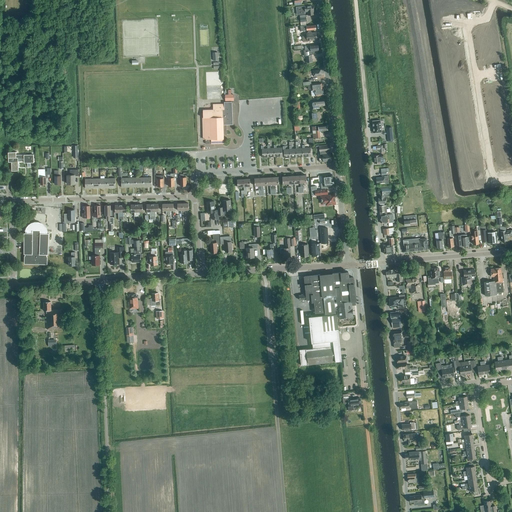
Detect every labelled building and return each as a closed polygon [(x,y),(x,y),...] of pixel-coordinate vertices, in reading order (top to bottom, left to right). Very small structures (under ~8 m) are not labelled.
[(301,7),(296,7),(297,15),(305,14),(305,12),(308,11),(308,15),(314,14),(313,11),(314,11),(313,5),(305,6),(301,7)] [(316,29),(315,25),(306,26),(306,25),(300,26),(301,31),(309,30),(307,33),(306,33),(304,34),(304,36),(303,36),(303,41),(307,40),(307,41),(317,40),(316,32),(312,33),(310,30),(316,29)] [(312,62),(311,55),(311,53),(313,53),(314,52),(314,51),(318,50),(318,45),(310,46),(305,46),(305,50),(304,50),(304,56),(306,56),(307,63),(312,62)] [(322,89),(322,84),(321,83),(308,85),(309,90),(312,89),(312,90),(315,90),(315,96),(323,95),(323,89),(322,89)] [(313,109),(319,108),(319,106),(325,105),(324,100),(315,101),(312,101),(313,109)] [(224,104),(213,104),(213,109),(203,110),(203,126),(203,136),(204,136),(204,139),(206,139),(206,144),(223,143),(223,139),(224,139),(223,135),(227,135),(226,124),(233,124),(232,102),(224,102),(224,104)] [(380,119),(372,120),(373,131),(381,131),(380,119)] [(327,130),(327,125),(318,126),(312,127),(314,138),(320,138),(319,131),(327,130)] [(290,149),(289,149),(285,149),(285,142),(282,142),(283,146),(283,150),(284,150),(284,158),(291,158),(290,149)] [(297,149),(296,149),(292,149),(291,142),(289,142),(289,149),(290,149),(291,158),(297,157),(297,149)] [(275,148),(274,148),(270,148),(270,145),(267,145),(268,148),(269,157),(276,156),(275,150),(275,148)] [(275,150),(276,156),(282,156),(282,148),(276,148),(276,145),(274,145),(274,148),(275,148),(275,150)] [(303,148),(302,148),(298,148),(298,145),(296,145),(296,149),(297,149),(297,157),(304,157),(303,148)] [(303,148),(304,157),(310,156),(310,148),(305,148),(304,145),(302,145),(302,148),(303,148)] [(328,146),(327,145),(319,146),(319,145),(316,146),(316,149),(319,148),(320,151),(320,153),(317,154),(317,157),(321,156),(321,154),(322,154),(323,157),(319,158),(320,162),(331,161),(330,153),(329,153),(328,150),(330,150),(329,146),(328,146)] [(268,148),(263,149),(263,146),(261,146),(261,149),(262,149),(262,157),(269,157),(268,148)] [(10,161),(10,170),(11,170),(12,170),(18,170),(18,162),(24,161),(24,163),(27,163),(27,166),(30,166),(30,163),(34,163),(34,161),(34,159),(33,159),(33,154),(24,155),(16,155),(16,152),(8,152),(8,161),(10,161)] [(374,163),(384,162),(383,155),(374,156),(374,163)] [(67,184),(75,184),(75,176),(78,176),(78,170),(70,170),(70,175),(67,175),(67,184)] [(333,180),(332,174),(322,176),(323,181),(325,181),(325,182),(320,183),(321,188),(325,188),(325,186),(326,186),(334,185),(333,180)] [(389,184),(388,176),(381,176),(382,178),(376,178),(377,183),(385,183),(385,184),(389,184)] [(380,206),(385,206),(385,203),(387,203),(387,196),(389,196),(388,193),(390,193),(390,188),(380,189),(381,194),(379,194),(379,195),(379,197),(380,198),(378,198),(379,204),(380,206)] [(336,205),(335,194),(324,195),(324,196),(320,196),(321,205),(325,204),(326,206),(336,205)] [(219,215),(223,215),(223,214),(231,213),(231,210),(230,200),(223,200),(223,207),(218,208),(219,215)] [(215,210),(214,201),(207,202),(208,207),(207,207),(207,213),(212,212),(212,219),(218,219),(218,210),(215,210)] [(380,206),(379,206),(381,223),(388,223),(389,226),(393,226),(393,222),(392,214),(390,214),(388,214),(386,205),(385,206),(380,206)] [(82,218),(90,218),(90,206),(84,206),(84,213),(82,213),(82,218)] [(64,223),(75,223),(75,210),(68,210),(68,214),(64,214),(64,223)] [(404,226),(417,225),(416,215),(403,216),(404,226)] [(47,234),(47,231),(46,228),(44,226),(41,224),(38,223),(35,222),(32,223),(29,225),(27,228),(25,231),(25,233),(24,233),(24,254),(25,254),(25,256),(24,256),(24,264),(47,264),(47,257),(46,257),(46,255),(48,255),(48,234),(47,234)] [(505,226),(501,227),(501,224),(497,225),(498,231),(500,231),(502,242),(507,241),(506,236),(511,235),(511,229),(511,230),(506,231),(505,226)] [(479,227),(480,234),(481,234),(482,242),(487,241),(487,239),(488,239),(488,243),(497,242),(496,232),(487,233),(487,236),(486,236),(485,226),(479,227)] [(315,227),(309,228),(310,238),(318,237),(317,229),(315,229),(315,227)] [(478,234),(480,234),(479,227),(477,227),(477,230),(473,231),(474,236),(471,236),(472,239),(473,244),(479,244),(478,234)] [(328,243),(327,228),(320,228),(321,243),(328,243)] [(215,234),(213,234),(213,240),(216,240),(216,243),(210,243),(211,253),(216,253),(216,244),(220,244),(219,234),(220,234),(220,230),(215,231),(215,234)] [(438,240),(437,241),(437,248),(443,248),(442,239),(445,239),(444,232),(437,232),(438,233),(438,240)] [(467,237),(467,235),(456,236),(457,245),(457,246),(469,245),(468,237),(467,237)] [(231,241),(230,236),(220,237),(221,244),(225,244),(225,252),(232,251),(231,241)] [(290,257),(290,252),(291,252),(290,248),(290,246),(296,246),(296,237),(293,237),(293,238),(290,239),(290,242),(285,242),(286,248),(281,249),(280,249),(280,253),(281,254),(283,254),(284,257),(290,257)] [(384,254),(393,253),(393,248),(394,248),(393,238),(389,238),(389,245),(383,245),(384,254)] [(420,238),(403,240),(404,245),(404,252),(428,249),(427,239),(423,239),(422,239),(420,239),(420,238)] [(141,253),(141,248),(140,248),(139,240),(134,241),(135,254),(131,254),(132,262),(141,262),(140,258),(142,258),(142,254),(141,254),(141,253)] [(99,255),(99,248),(103,248),(103,243),(95,243),(95,256),(92,256),(92,265),(100,265),(99,255)] [(247,258),(254,257),(253,249),(257,249),(257,244),(249,244),(249,248),(246,248),(247,258)] [(274,257),(273,244),(270,244),(270,248),(266,248),(266,249),(263,249),(263,254),(267,254),(267,258),(271,258),(271,257),(274,257)] [(312,256),(320,255),(320,248),(320,244),(311,244),(312,256)] [(301,256),(308,256),(308,245),(300,245),(301,256)] [(110,264),(119,264),(119,257),(124,257),(123,247),(117,247),(117,252),(110,253),(110,264)] [(172,251),(172,247),(168,248),(168,252),(165,252),(166,256),(163,256),(164,261),(166,260),(166,261),(167,264),(167,265),(170,264),(173,264),(173,260),(173,253),(172,251)] [(181,263),(187,263),(187,260),(193,260),(192,250),(183,251),(183,254),(180,254),(181,263)] [(450,272),(450,267),(443,268),(444,279),(447,279),(448,280),(449,280),(449,279),(452,279),(451,272),(450,272)] [(430,278),(428,278),(428,285),(436,284),(435,283),(439,283),(438,277),(439,277),(438,268),(431,269),(431,274),(430,274),(430,278)] [(501,274),(501,268),(493,268),(493,269),(491,269),(491,277),(493,277),(494,281),(484,282),(485,296),(497,295),(497,293),(504,292),(502,274),(501,274)] [(389,272),(386,272),(387,277),(390,276),(390,278),(397,278),(397,282),(402,281),(401,273),(396,274),(395,271),(393,271),(393,270),(389,270),(389,272)] [(462,286),(463,286),(473,285),(472,280),(475,280),(475,276),(475,270),(463,271),(464,277),(461,277),(462,286)] [(306,294),(299,295),(299,301),(312,299),(312,302),(314,302),(315,313),(325,312),(325,316),(310,317),(313,348),(299,349),(301,366),(308,365),(306,349),(333,346),(335,361),(341,361),(336,310),(338,310),(339,318),(353,317),(351,301),(356,301),(353,278),(349,278),(348,272),(304,276),(306,294)] [(417,280),(417,279),(405,280),(407,289),(410,288),(411,293),(414,293),(414,294),(422,293),(420,284),(419,284),(419,280),(417,280)] [(159,300),(158,293),(152,293),(152,298),(150,298),(151,306),(155,305),(160,305),(160,300),(159,300)] [(399,297),(389,298),(390,304),(389,305),(389,307),(390,307),(398,306),(400,306),(400,301),(405,301),(405,294),(399,295),(399,297)] [(137,300),(136,295),(129,295),(129,301),(129,309),(138,309),(138,300),(137,300)] [(448,309),(458,309),(458,301),(448,302),(448,309)] [(51,302),(44,302),(44,308),(43,308),(43,310),(44,310),(44,311),(46,311),(47,329),(62,329),(61,310),(51,311),(51,302)] [(399,318),(398,311),(395,311),(395,312),(390,313),(391,318),(392,325),(392,328),(401,327),(400,317),(399,318)] [(394,348),(400,347),(400,343),(403,343),(402,331),(392,332),(394,348)] [(333,346),(306,349),(308,365),(335,361),(333,346)] [(466,374),(464,362),(459,363),(458,357),(457,357),(457,355),(454,355),(455,360),(456,369),(459,368),(460,375),(466,374)] [(453,369),(456,369),(455,360),(452,361),(452,363),(450,364),(451,368),(447,368),(448,377),(454,376),(453,369)] [(464,362),(466,374),(472,374),(471,366),(474,366),(473,360),(464,362)] [(448,377),(447,368),(443,369),(443,365),(441,365),(440,363),(437,363),(438,373),(439,378),(442,376),(443,378),(448,377)] [(410,384),(410,381),(410,375),(400,376),(401,382),(404,382),(404,385),(410,384)] [(349,400),(348,394),(343,394),(343,398),(342,398),(343,404),(348,403),(349,403),(350,406),(348,406),(348,411),(354,410),(353,408),(355,408),(356,406),(356,405),(361,404),(360,398),(352,399),(349,400)] [(417,408),(417,401),(405,402),(405,403),(400,404),(400,408),(401,408),(401,411),(406,410),(406,409),(409,408),(409,406),(411,406),(411,409),(417,408)] [(471,430),(471,427),(470,421),(459,423),(459,425),(457,425),(457,430),(463,429),(464,432),(471,430)] [(415,424),(414,422),(411,422),(410,422),(410,424),(402,425),(402,430),(411,429),(415,429),(415,428),(418,428),(417,424),(415,424)] [(417,437),(417,433),(412,434),(403,435),(404,441),(406,440),(406,444),(410,444),(410,440),(413,440),(412,437),(417,437)] [(426,463),(425,451),(414,452),(414,453),(405,454),(406,460),(409,459),(410,461),(421,460),(421,464),(426,463)] [(419,477),(418,474),(415,474),(407,475),(408,478),(407,478),(408,483),(415,482),(415,483),(418,483),(418,480),(421,480),(420,478),(418,478),(419,477)] [(413,496),(409,496),(410,502),(414,502),(414,503),(414,505),(422,504),(421,501),(421,498),(421,495),(413,496)] [(491,507),(490,501),(483,502),(484,506),(480,506),(480,511),(483,511),(489,511),(488,511),(496,511),(495,506),(491,507)]
